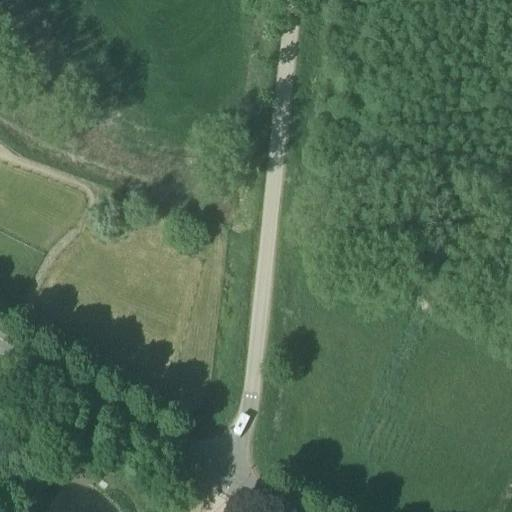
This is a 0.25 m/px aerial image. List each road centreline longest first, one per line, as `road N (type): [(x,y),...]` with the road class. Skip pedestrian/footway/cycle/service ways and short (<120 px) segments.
road 1 (unclassified): [(220,470),(250,400),(293,0)]
road 2 (tertiary): [(220,470),(0,352)]
